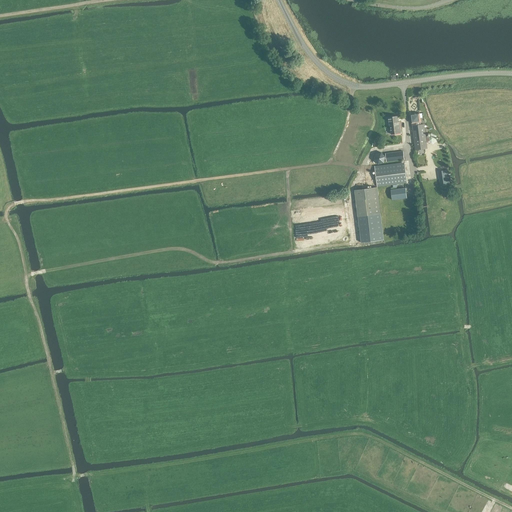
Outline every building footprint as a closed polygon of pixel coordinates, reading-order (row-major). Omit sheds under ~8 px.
[(415,150),(427,149),(424,124),(421,125),(419,113),(411,114),(415,150)] [(389,126),(390,126),(400,125),(400,123),(399,123),(398,116),(388,117),(389,126)] [(400,125),(390,126),(391,134),(401,133),(400,125)] [(428,140),(431,144),(438,140),(433,132),(426,136),(428,140)] [(403,151),(394,152),(385,153),(386,162),(404,160),(403,151)] [(407,183),(405,162),(374,166),(377,187),(407,183)] [(445,170),(438,171),(439,175),(441,186),(447,185),(450,185),(449,180),(447,180),(446,174),(446,173),(448,173),(447,170),(445,170)] [(355,190),(361,242),(384,240),(377,187),(355,190)] [(391,190),(392,200),(407,198),(406,188),(391,190)]
